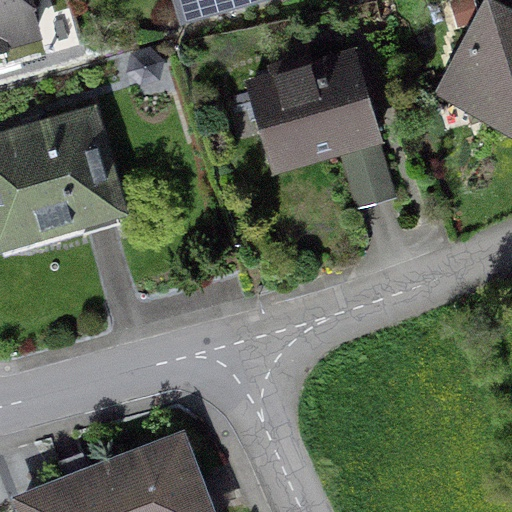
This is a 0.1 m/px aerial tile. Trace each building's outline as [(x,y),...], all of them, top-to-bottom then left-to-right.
[(32,0),(0,0),(0,34),(39,22),(32,0)] [(171,0),(179,26),(270,0),(171,0)] [(511,0),(476,0),(434,85),(511,119),(511,0)] [(360,55),(269,82),(292,158),(383,132),(360,55)] [(89,118),(0,147),(0,202),(20,262),(126,226),(89,118)] [(201,511),(177,450),(40,504),(42,511),(201,511)]
